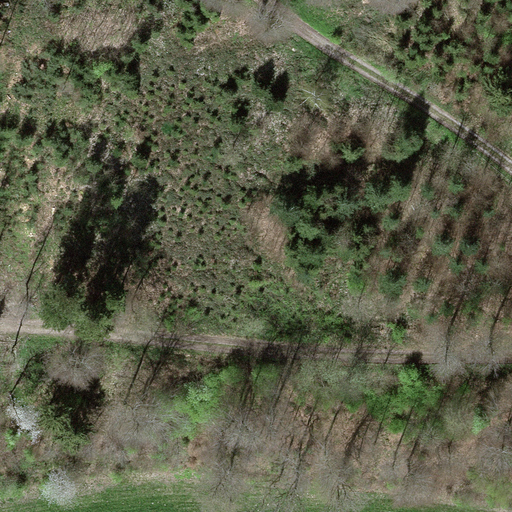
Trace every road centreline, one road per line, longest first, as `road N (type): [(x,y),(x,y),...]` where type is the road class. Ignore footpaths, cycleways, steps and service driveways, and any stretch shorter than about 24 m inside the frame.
road 1 (track): [(511,326),(434,339),(0,329)]
road 2 (track): [(279,0),(511,158)]
